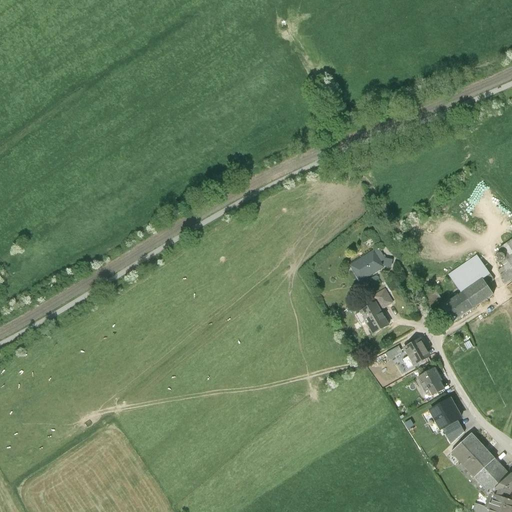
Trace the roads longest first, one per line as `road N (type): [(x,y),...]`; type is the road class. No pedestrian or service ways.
road 1 (track): [(434,344),(504,295),(482,241),(390,226),(283,21)]
road 2 (residential): [(511,449),(455,383),(390,226)]
